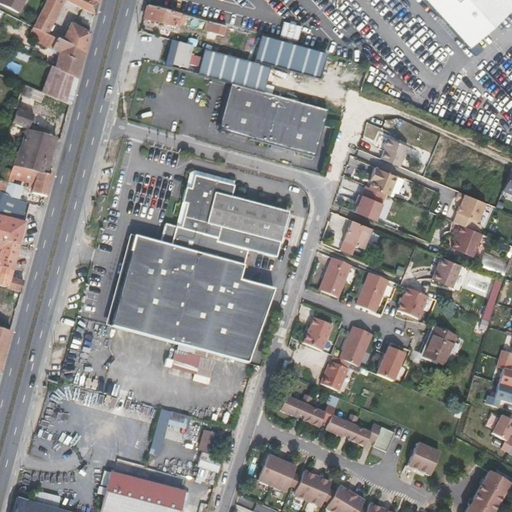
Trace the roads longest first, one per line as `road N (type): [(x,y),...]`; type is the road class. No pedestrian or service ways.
road 1 (residential): [(220,511),(317,194),(307,182),(98,119)]
road 2 (primary): [(109,0),(0,412)]
road 3 (primary): [(0,489),(98,119)]
road 4 (primary): [(98,119),(129,0)]
